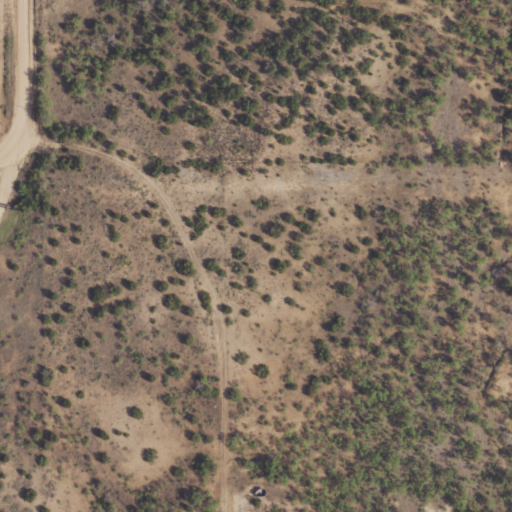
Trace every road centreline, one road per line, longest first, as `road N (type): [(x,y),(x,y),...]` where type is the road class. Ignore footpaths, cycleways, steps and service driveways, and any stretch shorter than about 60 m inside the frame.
road 1 (track): [(396,511),(389,166),(0,164)]
road 2 (track): [(168,511),(145,351),(119,287),(63,206),(0,179)]
road 3 (residential): [(0,163),(24,163),(34,110),(34,0)]
